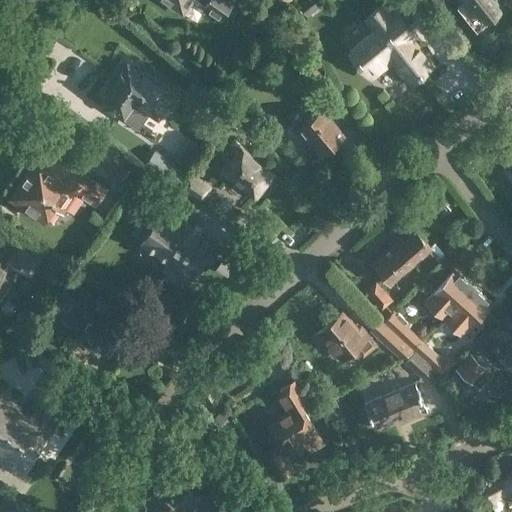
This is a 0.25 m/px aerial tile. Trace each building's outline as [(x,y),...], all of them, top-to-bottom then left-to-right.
[(232,0),(162,0),(183,13),(191,0),(194,0),(221,18),(232,0)] [(391,9),(384,0),(382,0),(362,17),(372,28),(346,50),(370,80),(392,63),(409,84),(435,62),(413,36),(417,32),(396,6),(391,9)] [(509,1),(507,0),(457,0),(460,3),(457,6),(476,30),(488,21),(486,19),(509,1)] [(279,37),(293,55),(310,39),(296,23),(279,37)] [(171,96),(125,64),(100,100),(105,104),(106,109),(113,114),(117,113),(122,116),(132,101),(156,118),(171,96)] [(316,67),(304,76),(322,97),(334,87),(316,67)] [(299,103),(310,116),(294,128),(302,138),(306,135),(321,153),(345,133),(330,115),(334,111),(326,102),(324,104),(313,91),(299,103)] [(232,131),(241,121),(235,115),(232,118),(228,115),(221,122),(232,131)] [(251,195),(271,173),(232,139),(220,153),(227,159),(219,167),(251,195)] [(141,168),(133,162),(108,145),(97,161),(121,178),(126,172),(134,178),(141,168)] [(154,148),(143,165),(174,185),(185,168),(154,148)] [(63,167),(41,151),(10,196),(41,218),(51,203),(60,209),(73,191),(94,205),(105,189),(66,162),(63,167)] [(190,171),(179,187),(201,202),(211,186),(190,171)] [(149,183),(138,176),(119,204),(131,212),(149,183)] [(155,181),(144,198),(156,206),(167,189),(155,181)] [(151,227),(146,223),(138,235),(143,238),(142,240),(169,259),(164,265),(183,277),(187,271),(190,272),(198,260),(204,263),(216,245),(197,232),(200,228),(181,216),(179,219),(168,212),(163,218),(159,215),(151,227)] [(388,281),(427,247),(414,232),(403,241),(400,238),(372,262),(384,276),(378,281),(383,287),(389,282),(388,281)] [(248,237),(236,248),(263,274),(279,258),(248,237)] [(435,241),(427,248),(438,260),(445,253),(435,241)] [(40,257),(18,243),(6,261),(22,272),(23,270),(29,274),(40,257)] [(0,297),(11,281),(3,276),(7,271),(0,266),(0,297)] [(443,317),(444,316),(449,310),(472,285),(453,268),(424,299),(443,317)] [(100,291),(76,275),(66,291),(89,307),(100,291)] [(378,281),(376,279),(364,289),(381,309),(393,298),(383,287),(378,281)] [(443,317),(461,333),(490,302),(472,285),(443,317)] [(83,304),(69,324),(77,329),(75,332),(118,362),(136,336),(93,306),(91,310),(83,304)] [(413,348),(422,339),(409,326),(411,324),(394,308),(383,320),(413,348)] [(356,330),(341,312),(312,336),(319,345),(326,339),(341,357),(355,346),(363,356),(377,343),(362,325),(360,326),(356,330)] [(491,322),(485,329),(488,332),(487,333),(494,338),(486,347),(502,362),(503,360),(505,363),(504,364),(511,371),(511,370),(511,318),(506,312),(495,325),(491,322)] [(413,348),(383,320),(380,318),(369,329),(399,358),(415,349),(413,348)] [(422,339),(413,348),(415,349),(415,350),(432,365),(443,374),(457,358),(448,349),(441,356),(422,339)] [(432,365),(415,350),(404,361),(422,377),(432,365)] [(470,352),(451,374),(466,388),(485,366),(470,352)] [(313,402),(298,377),(275,391),(287,412),(268,423),(284,451),(301,441),(307,451),(321,443),(301,409),(313,402)] [(363,401),(375,429),(395,421),(396,424),(427,412),(414,380),(363,401)] [(17,401),(0,390),(0,455),(22,469),(56,413),(37,402),(29,414),(15,405),(17,401)] [(209,404),(214,401),(209,393),(204,396),(209,404)] [(331,416),(338,413),(340,409),(335,397),(325,401),(331,416)] [(221,412),(215,418),(226,429),(233,423),(221,412)] [(172,435),(160,457),(173,464),(184,442),(189,433),(178,426),(173,436),(172,435)] [(278,478),(292,470),(279,450),(266,458),(278,478)] [(511,470),(483,488),(488,497),(505,488),(511,499),(511,470)] [(182,479),(175,472),(144,500),(155,511),(183,511),(206,491),(189,473),(182,479)]
